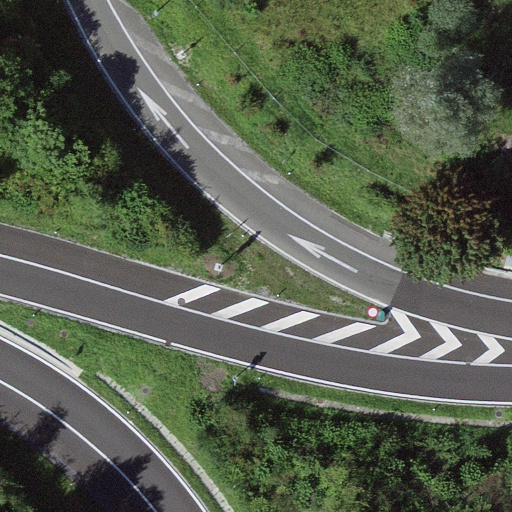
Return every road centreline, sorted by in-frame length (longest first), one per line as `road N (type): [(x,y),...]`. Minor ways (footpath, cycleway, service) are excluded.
road 1 (motorway): [(511,322),(364,273),(258,208),(158,109),(89,0)]
road 2 (motorway): [(511,383),(341,363),(0,272)]
road 3 (motorway): [(0,365),(90,425),(172,511)]
